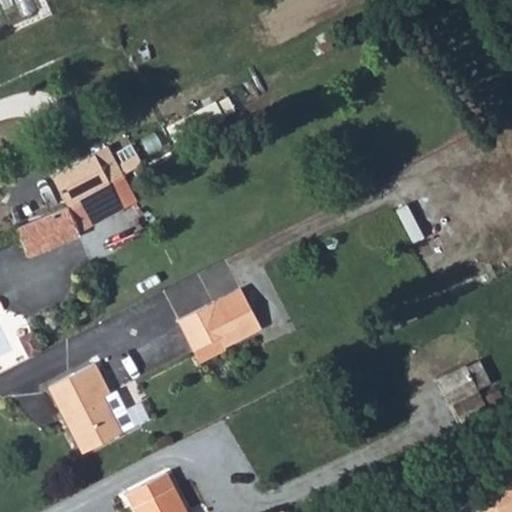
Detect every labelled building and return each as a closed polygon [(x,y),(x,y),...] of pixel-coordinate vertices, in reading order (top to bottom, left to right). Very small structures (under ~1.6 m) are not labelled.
[(180,148),(239,119),(228,98),(169,127),(180,148)] [(118,175),(133,168),(120,140),(105,147),(118,175)] [(76,195),(118,175),(105,147),(63,166),(76,195)] [(77,199),(26,218),(40,249),(90,228),(77,199)] [(246,281),(181,312),(196,345),(224,331),(228,340),(265,322),(246,281)] [(98,355),(54,377),(87,445),(136,420),(118,383),(113,386),(98,355)] [(459,394),(488,379),(476,356),(447,371),(459,394)] [(494,392),(488,379),(459,394),(466,406),(494,392)] [(511,491),(511,458),(489,470),(503,496),(511,491)] [(201,511),(179,465),(138,484),(150,511),(201,511)] [(503,496),(489,470),(474,478),(488,504),(503,496)]
